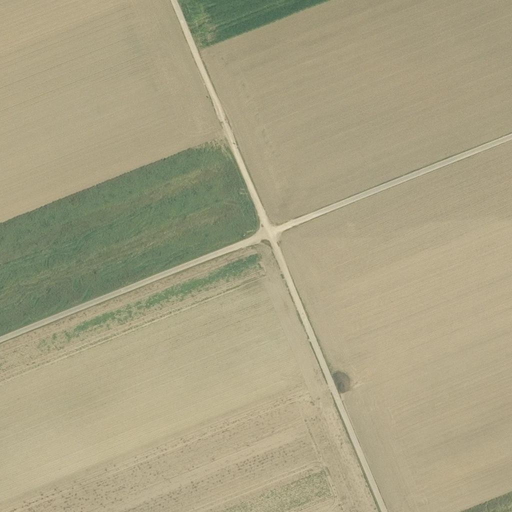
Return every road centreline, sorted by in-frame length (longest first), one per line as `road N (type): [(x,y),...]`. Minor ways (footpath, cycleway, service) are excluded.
road 1 (track): [(383,511),(269,233)]
road 2 (track): [(269,233),(0,340)]
road 3 (track): [(511,136),(269,233)]
road 4 (track): [(269,233),(173,0)]
